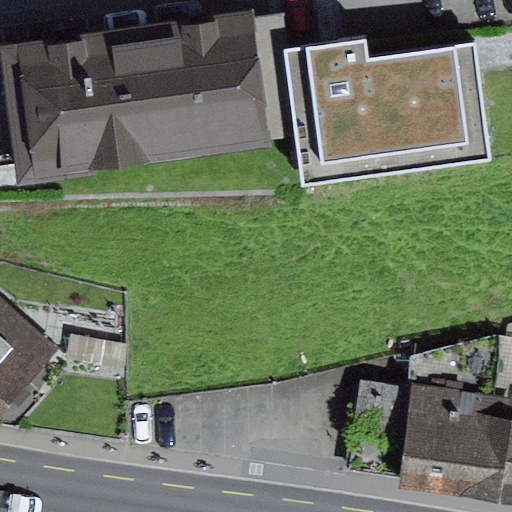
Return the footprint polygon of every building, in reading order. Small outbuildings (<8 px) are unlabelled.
[(3,67),(0,67),(0,166),(16,165),(20,191),(275,157),(274,146),(301,142),(289,55),(284,17),(1,54),(3,67)] [(365,45),(289,55),(301,142),(305,191),(489,168),(474,51),(367,65),(365,45)] [(0,412),(55,349),(0,301),(0,412)] [(127,346),(70,337),(67,359),(124,368),(127,346)] [(396,489),(511,506),(511,338),(500,337),(413,359),(409,388),(360,381),(352,437),(403,444),(396,489)]
